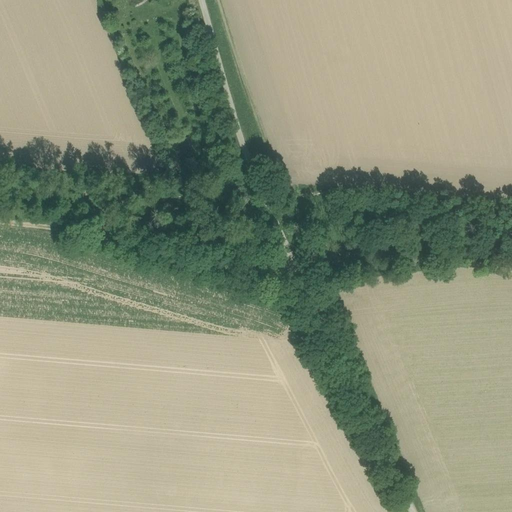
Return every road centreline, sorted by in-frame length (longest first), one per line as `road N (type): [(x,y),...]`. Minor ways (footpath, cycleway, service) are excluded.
road 1 (unclassified): [(202,0),(258,186),(420,511)]
road 2 (track): [(302,284),(0,221)]
